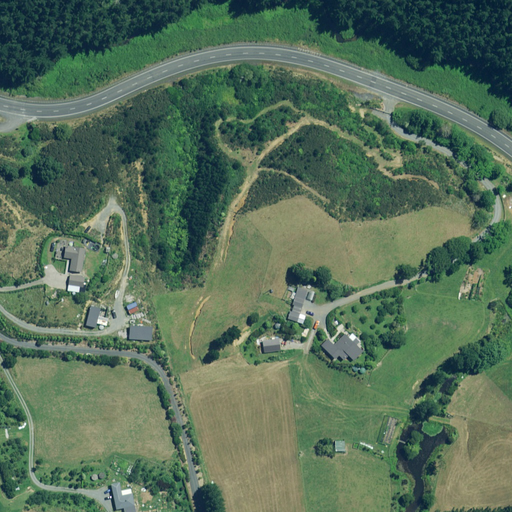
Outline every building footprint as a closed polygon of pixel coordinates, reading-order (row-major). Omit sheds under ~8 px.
[(83,249),(64,246),(62,258),(70,259),(69,271),(81,272),(83,249)] [(83,277),(68,275),(67,285),(82,287),(83,277)] [(307,291),(298,288),(292,305),(293,305),(291,312),(290,311),(287,319),(296,322),(307,291)] [(335,343),(347,355),(352,361),(361,352),(355,345),(358,343),(351,335),(347,338),(344,335),(335,343)] [(275,352),(274,339),(262,340),(264,353),(275,352)] [(347,355),(335,343),(332,340),(324,348),(327,351),(322,356),(329,364),(338,355),(342,360),(347,355)] [(121,496),(118,483),(110,485),(116,510),(134,506),(131,494),(121,496)]
